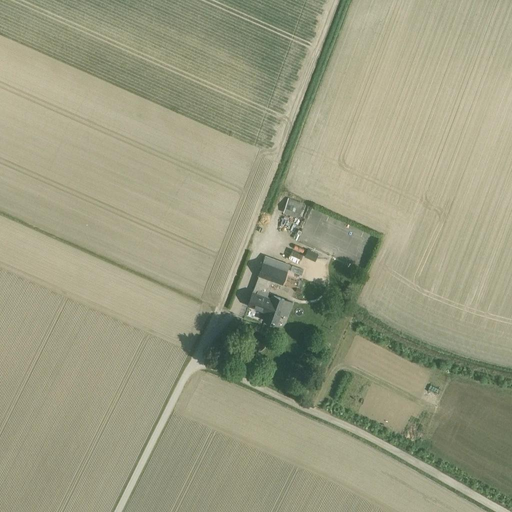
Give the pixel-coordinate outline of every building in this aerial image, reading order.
[(302,203),(288,198),(283,212),(297,217),(302,203)] [(316,257),(325,259),(327,252),(318,250),(316,257)] [(275,324),(279,313),(287,315),(292,302),(267,294),(272,281),(282,285),(290,264),(265,255),(257,276),(262,278),(256,295),(252,293),(248,304),(268,311),(265,320),(275,324)] [(307,266),(309,260),(293,255),(291,261),(307,266)] [(299,268),(298,273),(311,277),(312,273),(299,268)]
